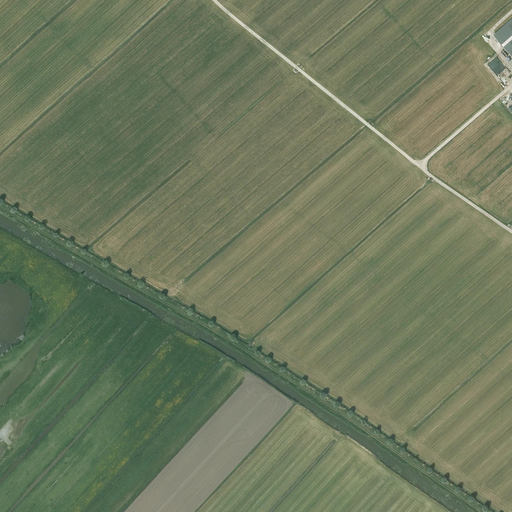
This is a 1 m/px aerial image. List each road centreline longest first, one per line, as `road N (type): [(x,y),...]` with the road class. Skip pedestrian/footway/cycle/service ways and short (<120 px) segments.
road 1 (track): [(213,0),(428,175),(511,232)]
road 2 (track): [(418,166),(511,82)]
